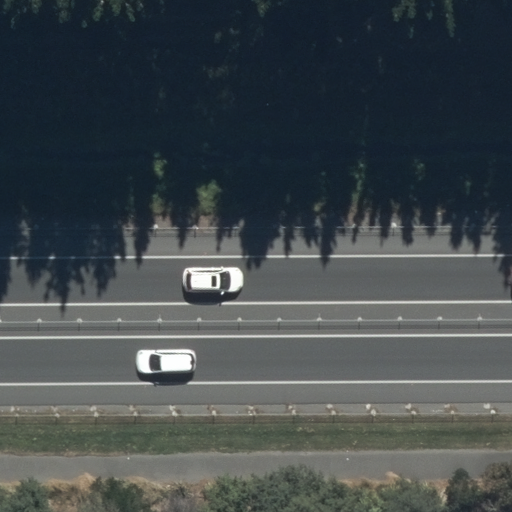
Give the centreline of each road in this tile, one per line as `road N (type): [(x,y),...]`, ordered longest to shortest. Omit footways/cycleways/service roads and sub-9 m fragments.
road 1 (trunk): [(0,281),(511,278)]
road 2 (trunk): [(511,357),(0,359)]
